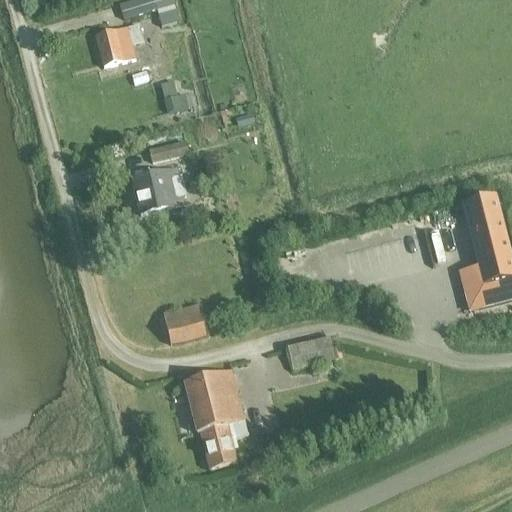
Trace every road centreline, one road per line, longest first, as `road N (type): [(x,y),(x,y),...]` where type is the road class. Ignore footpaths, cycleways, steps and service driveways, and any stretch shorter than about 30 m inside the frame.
road 1 (residential): [(20,45),(101,331),(126,357),(157,366),(319,328),(481,365),(511,361)]
road 2 (unclassified): [(338,511),(511,432)]
